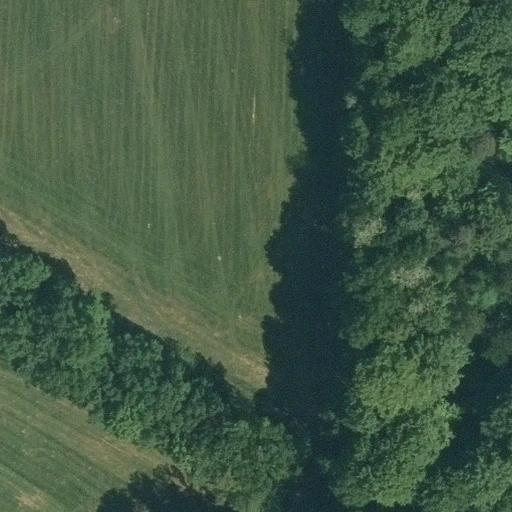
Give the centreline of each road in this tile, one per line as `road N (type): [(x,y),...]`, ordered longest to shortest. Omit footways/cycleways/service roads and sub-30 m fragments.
road 1 (unclassified): [(377,511),(389,0)]
road 2 (track): [(0,274),(310,469),(380,498)]
